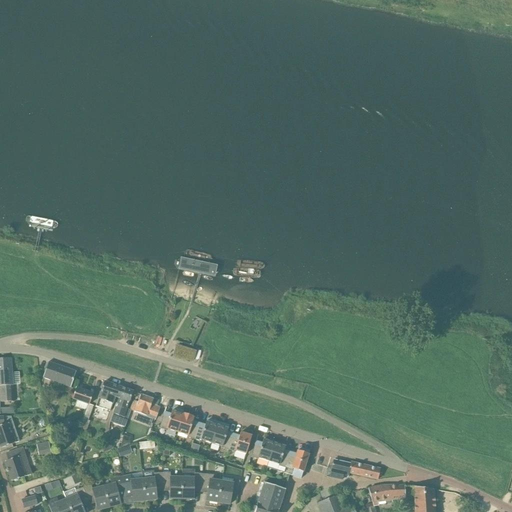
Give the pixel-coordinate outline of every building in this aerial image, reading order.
[(180,255),(178,268),(214,276),(217,263),(180,255)] [(179,345),(176,355),(194,360),(197,351),(179,345)] [(0,359),(0,402),(14,402),(11,359),(0,359)] [(76,372),(49,363),(43,378),(70,387),(76,372)] [(118,399),(122,388),(104,382),(101,391),(95,407),(110,412),(114,397),(118,399)] [(93,394),(76,388),(72,400),(88,405),(80,428),(86,431),(90,421),(88,421),(93,407),(89,405),(93,394)] [(110,421),(110,422),(125,427),(131,411),(131,410),(127,409),(128,403),(129,401),(132,392),(122,388),(118,399),(113,414),(110,421)] [(131,410),(131,411),(134,412),(134,413),(155,420),(156,417),(159,408),(151,405),(153,400),(147,397),(144,396),(140,395),(138,402),(134,401),(131,410)] [(177,433),(183,415),(171,411),(170,418),(163,416),(159,428),(166,430),(166,429),(177,433)] [(188,437),(194,439),(198,427),(192,425),(194,418),(191,418),(192,416),(184,414),(184,415),(183,415),(177,433),(188,436),(188,437)] [(0,448),(15,444),(11,430),(15,429),(11,417),(0,417),(0,448)] [(198,427),(194,439),(200,441),(201,440),(211,443),(218,424),(210,422),(209,423),(207,423),(205,429),(198,427)] [(222,448),(228,450),(232,438),(226,436),(228,429),(224,428),(225,426),(218,424),(211,443),(222,447),(222,448)] [(151,431),(149,438),(155,440),(157,433),(151,431)] [(232,438),(228,450),(234,452),(235,451),(246,454),(251,437),(240,433),(238,440),(232,438)] [(130,447),(133,436),(125,435),(122,445),(130,447)] [(269,461),(274,444),(273,444),(274,442),(266,439),(266,441),(263,440),(261,447),(254,445),(250,457),(257,459),(258,458),(269,461)] [(51,453),(49,442),(36,445),(39,456),(51,453)] [(281,481),(289,456),(283,454),(285,447),(282,446),(283,445),(276,442),(275,444),(274,444),(269,461),(279,465),(279,466),(285,468),(281,481)] [(104,452),(112,449),(113,446),(106,444),(104,452)] [(193,444),(190,451),(198,453),(200,446),(193,444)] [(32,475),(23,448),(6,454),(8,461),(5,462),(11,482),(32,475)] [(289,456),(281,481),(287,483),(289,476),(301,479),(308,455),(297,451),(295,458),(289,456)] [(343,475),(345,475),(347,469),(349,470),(351,465),(333,461),(331,469),(327,469),(325,477),(329,478),(341,481),(343,475)] [(351,463),(351,465),(349,470),(347,469),(345,475),(349,476),(349,474),(377,480),(379,469),(351,463)] [(142,480),(145,501),(157,500),(155,489),(162,488),(162,473),(154,473),(154,471),(141,472),(142,480)] [(162,473),(162,488),(169,488),(169,499),(181,500),(182,478),(170,478),(170,473),(162,473)] [(193,489),(201,489),(202,474),(194,473),(193,479),(182,478),(181,500),(193,500),(193,489)] [(206,501),(218,503),(221,482),(213,481),(214,475),(202,474),(201,489),(208,490),(206,501)] [(121,478),(125,493),(132,491),(133,503),(145,501),(142,480),(131,481),(130,476),(121,478)] [(125,493),(121,478),(110,480),(111,485),(103,487),(109,508),(120,505),(117,494),(125,493)] [(252,507),(250,511),(278,511),(279,510),(278,510),(285,490),(286,485),(265,478),(263,484),(260,483),(253,506),(252,506),(252,507)] [(60,480),(53,482),(57,494),(64,492),(60,480)] [(221,482),(218,503),(229,505),(231,494),(238,495),(240,481),(233,480),(232,484),(221,482)] [(83,488),(88,502),(94,500),(97,511),(109,508),(103,487),(92,490),(91,485),(83,488)] [(376,488),(368,489),(372,503),(373,503),(373,506),(393,503),(392,500),(405,498),(405,487),(395,486),(382,486),(379,487),(376,488)] [(433,490),(413,487),(414,497),(414,511),(434,511),(434,500),(433,490)] [(66,500),(70,511),(83,511),(81,504),(88,502),(83,488),(75,491),(74,488),(63,493),(66,500)] [(38,504),(35,496),(21,500),(24,509),(38,504)] [(344,510),(338,496),(317,504),(320,511),(354,511),(352,506),(344,510)] [(70,511),(66,500),(59,503),(57,499),(47,503),(50,511),(70,511)]
